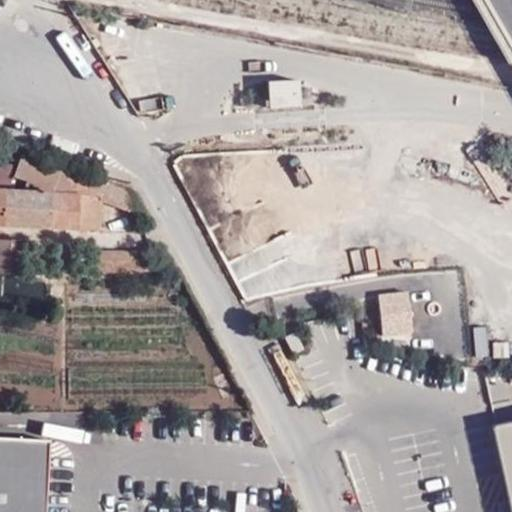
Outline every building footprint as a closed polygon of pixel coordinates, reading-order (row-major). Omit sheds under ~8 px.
[(299,81),(266,82),(268,108),(301,108),(299,81)] [(109,201),(151,217),(133,189),(102,178),(26,148),(10,188),(102,199),(109,201)] [(0,224),(99,233),(102,199),(10,188),(11,166),(0,164),(0,224)] [(511,270),(511,217),(428,198),(416,248),(511,270)] [(0,275),(22,277),(26,242),(0,239),(0,275)] [(183,273),(169,252),(102,252),(101,274),(183,273)] [(167,283),(80,283),(78,317),(179,319),(181,284),(168,283),(167,283)] [(381,294),(386,337),(412,334),(407,294),(381,294)] [(71,407),(226,407),(225,366),(73,367),(71,407)] [(511,507),(511,423),(494,427),(511,507)] [(42,511),(46,442),(0,440),(0,511),(42,511)]
